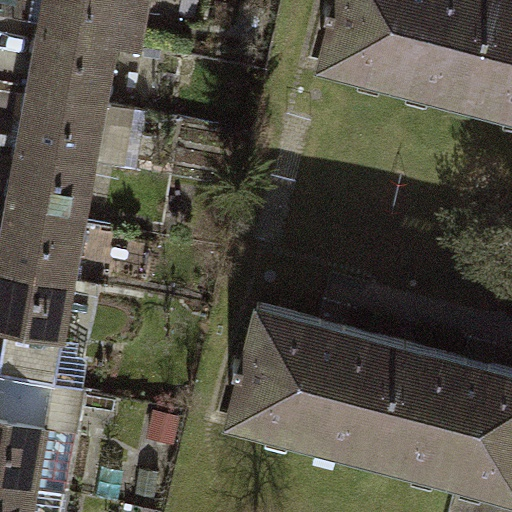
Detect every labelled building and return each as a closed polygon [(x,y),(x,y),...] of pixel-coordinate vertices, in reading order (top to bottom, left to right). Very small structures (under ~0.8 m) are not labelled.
[(158,44),(165,0),(51,0),(0,301),(0,318),(88,333),(138,41),(158,44)] [(511,0),(330,0),(314,66),(511,117),(511,0)] [(376,462),(407,332),(258,297),(227,426),(376,462)] [(511,356),(407,332),(376,462),(511,494),(511,356)] [(71,511),(88,418),(0,403),(0,511),(71,511)]
